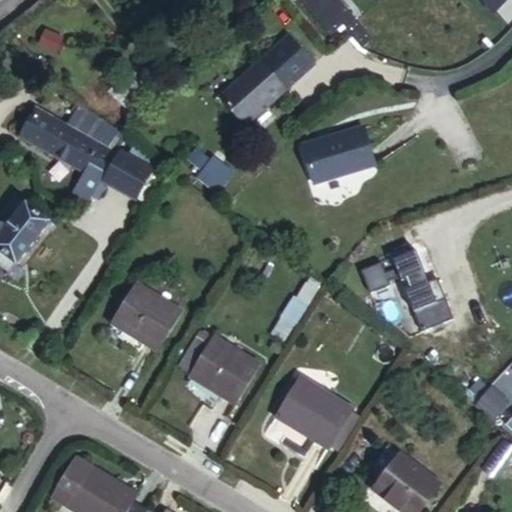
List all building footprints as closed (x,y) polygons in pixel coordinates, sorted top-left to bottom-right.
[(374,41),(336,0),(300,0),(298,3),(332,41),(345,29),(364,50),(374,41)] [(511,0),(488,0),(498,13),(511,1),(511,0)] [(289,43),(220,100),(244,129),(313,71),(289,43)] [(88,202),(99,182),(113,156),(39,114),(24,140),(85,174),(74,194),(88,202)] [(375,172),(364,132),(310,148),(320,186),(375,172)] [(113,156),(99,182),(136,202),(152,172),(121,152),(117,158),(113,156)] [(152,172),(136,202),(150,210),(166,180),(152,172)] [(227,184),(213,173),(206,183),(220,192),(227,184)] [(50,225),(28,206),(13,225),(5,220),(0,219),(0,261),(12,271),(50,225)] [(409,259),(405,252),(389,260),(396,275),(386,281),(381,271),(361,280),(372,302),(391,293),(390,289),(400,283),(402,287),(407,285),(411,295),(407,297),(426,337),(457,322),(437,282),(429,287),(414,256),(409,259)] [(182,320),(133,291),(109,332),(158,361),(182,320)] [(259,371),(211,343),(188,382),(234,410),(259,371)] [(354,416),(300,385),(277,423),(330,454),(354,416)] [(500,481),(511,458),(511,450),(500,444),(484,472),(500,481)] [(423,511),(444,481),(404,456),(381,491),(415,511),(423,511)] [(141,511),(136,508),(140,501),(78,463),(63,489),(77,497),(68,511),(141,511)]
